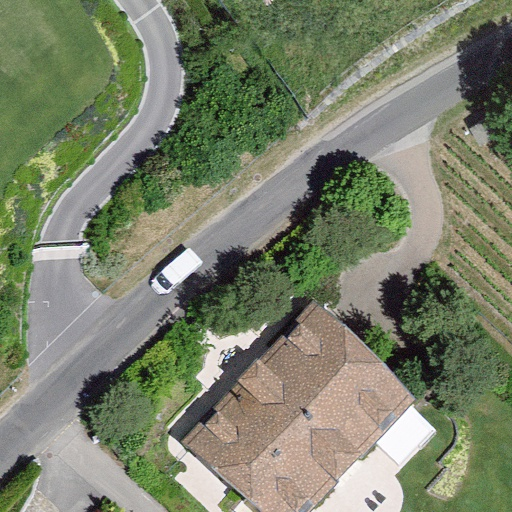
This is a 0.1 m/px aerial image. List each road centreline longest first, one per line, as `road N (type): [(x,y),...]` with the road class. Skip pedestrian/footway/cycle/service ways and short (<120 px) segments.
road 1 (residential): [(511,55),(362,149),(67,393),(0,465)]
road 2 (unknown): [(67,393),(158,511)]
